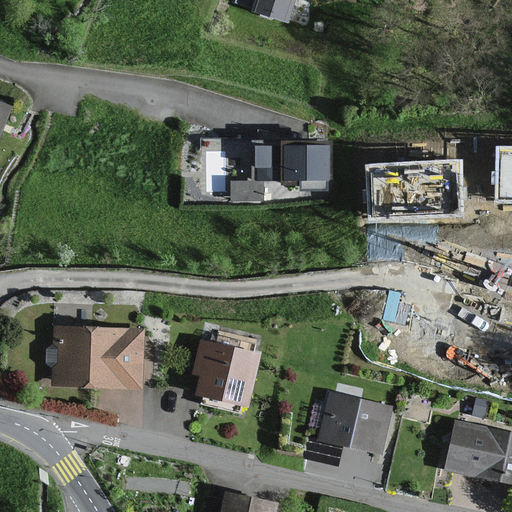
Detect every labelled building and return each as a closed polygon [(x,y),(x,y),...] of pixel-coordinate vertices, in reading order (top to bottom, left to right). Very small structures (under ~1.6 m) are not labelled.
[(294,0),(239,0),(238,5),(288,20),(294,0)] [(0,140),(13,107),(0,101),(0,140)] [(328,188),(327,140),(199,142),(200,191),(328,188)] [(511,310),(496,298),(409,260),(376,266),(376,290),(387,312),(429,348),(464,357),(505,349),(511,329),(511,310)] [(146,329),(50,325),(48,387),(143,390),(146,329)] [(260,356),(198,341),(189,377),(199,379),(195,395),(247,408),(260,356)] [(391,405),(329,392),(319,439),(380,453),(391,405)] [(511,433),(455,422),(445,468),(511,481),(511,433)] [(273,511),(276,502),(223,491),(218,511),(273,511)]
